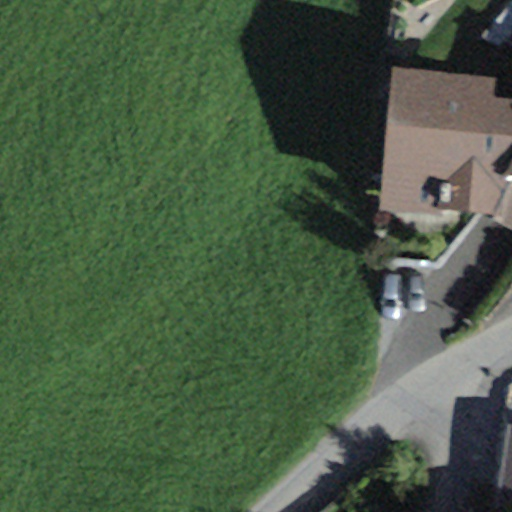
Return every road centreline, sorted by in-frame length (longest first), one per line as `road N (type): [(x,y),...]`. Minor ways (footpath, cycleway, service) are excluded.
road 1 (residential): [(436,386),(347,441),(269,511)]
road 2 (residential): [(444,511),(458,464),(436,386)]
